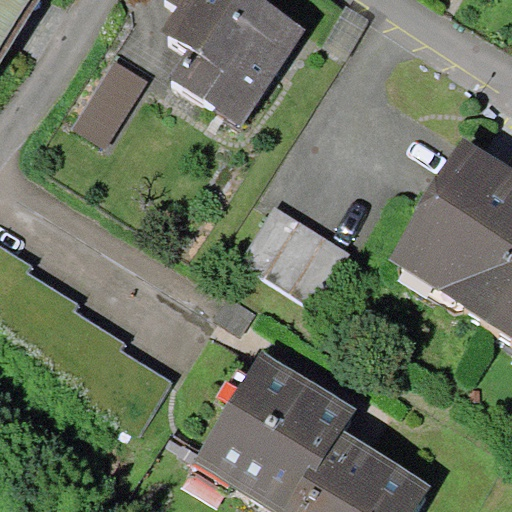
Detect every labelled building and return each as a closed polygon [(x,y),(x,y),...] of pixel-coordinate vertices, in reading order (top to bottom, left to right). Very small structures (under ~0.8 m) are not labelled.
[(0,0),(0,63),(40,0),(0,0)] [(167,0),(178,7),(164,29),(189,46),(169,76),(242,124),(307,27),(266,0),(167,0)] [(370,19),(346,5),(322,45),(346,59),(370,19)] [(148,81),(115,61),(74,128),(106,148),(148,81)] [(511,169),(463,140),(388,259),(511,335),(511,169)] [(32,267),(0,246),(0,326),(140,439),(173,381),(121,350),(126,343),(77,311),(80,305),(29,271),(32,267)] [(357,410),(260,350),(193,458),(281,511),(411,511),(429,483),(344,430),(357,410)]
